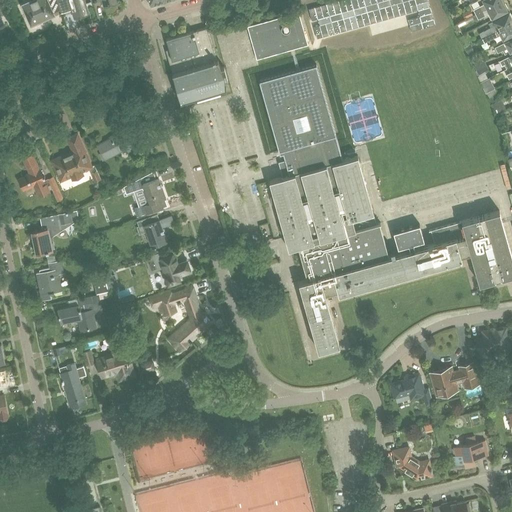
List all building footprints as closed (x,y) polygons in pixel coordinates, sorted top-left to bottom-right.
[(57,0),(29,0),(24,2),(23,2),(23,3),(31,23),(39,19),(40,19),(41,19),(41,18),(44,17),(45,17),(46,16),(54,13),(53,12),(60,9),(61,12),(57,0)] [(58,0),(62,12),(72,9),(74,18),(89,13),(84,0),(58,0)] [(418,10),(419,15),(408,19),(411,31),(435,24),(427,0),(336,0),(313,7),(308,8),(312,20),(318,18),(319,24),(313,26),(317,38),(368,23),(418,10)] [(476,14),(503,0),(502,0),(501,0),(483,0),(485,4),(474,9),(476,14)] [(492,17),(501,12),(506,10),(506,9),(507,8),(505,4),(504,4),(502,1),(503,0),(476,14),(478,18),(490,12),(492,17)] [(470,9),(462,13),(465,19),(473,15),(470,9)] [(247,25),(256,59),(308,44),(299,11),(247,25)] [(508,14),(508,13),(501,17),(489,23),(491,28),(485,31),(487,35),(511,22),(511,20),(511,18),(511,17),(510,13),(508,14)] [(504,38),(510,35),(511,33),(511,22),(487,35),(483,38),(485,42),(501,34),(504,38)] [(167,53),(172,73),(180,102),(225,88),(225,81),(228,80),(224,65),(221,66),(216,58),(207,27),(194,31),(193,30),(166,38),(170,52),(167,53)] [(465,33),(459,36),(464,46),(470,43),(465,33)] [(504,53),(511,49),(511,37),(495,46),(498,52),(503,50),(504,53)] [(470,44),(465,47),(467,53),(473,50),(470,44)] [(511,54),(500,60),(502,65),(511,60),(511,54)] [(484,60),(474,65),(476,70),(487,65),(484,60)] [(380,222),(375,224),(372,213),(373,212),(373,211),(373,212),(366,187),(357,156),(342,160),(316,65),(259,81),(279,155),(283,154),(289,175),(269,181),(286,239),(300,235),(302,243),(288,247),(288,249),(297,246),(307,279),(298,282),(318,350),(339,344),(324,293),(337,289),(339,294),(462,258),(461,254),(471,251),(480,283),(511,274),(511,255),(499,210),(428,230),(429,231),(431,230),(434,243),(415,249),(414,243),(424,240),(419,224),(393,231),(398,247),(408,244),(410,250),(396,254),(394,249),(390,251),(391,255),(388,256),(379,223),(380,223),(380,222)] [(489,70),(487,65),(476,70),(479,75),(489,70)] [(492,83),(483,87),(486,92),(492,89),(495,88),(492,83)] [(495,88),(492,89),(486,92),(489,98),(488,98),(490,103),(496,100),(493,96),(495,95),(497,92),(495,87),(495,88)] [(503,103),(494,108),(496,113),(506,109),(503,103)] [(118,129),(123,127),(118,116),(111,120),(118,129)] [(125,130),(121,133),(98,145),(105,160),(127,149),(129,153),(135,149),(125,130)] [(80,171),(81,170),(91,166),(77,134),(68,138),(73,151),(61,156),(59,156),(55,157),(55,159),(52,160),(61,179),(72,175),(71,174),(79,170),(80,171)] [(32,154),(23,158),(30,174),(19,179),(24,190),(34,185),(38,196),(53,189),(58,202),(64,199),(54,176),(45,180),(40,169),(39,170),(32,154)] [(94,181),(101,179),(97,171),(91,173),(91,174),(92,173),(95,181),(94,181)] [(156,178),(154,171),(124,186),(126,191),(126,193),(142,188),(146,198),(148,197),(150,203),(164,198),(166,198),(158,177),(156,178)] [(150,203),(148,203),(144,205),(134,208),(137,217),(147,213),(164,207),(167,206),(164,198),(150,203)] [(74,220),(73,217),(78,216),(77,209),(59,213),(40,217),(43,229),(33,232),(37,253),(52,250),(49,237),(52,236),(65,227),(62,223),(74,220)] [(141,232),(146,231),(152,247),(156,246),(156,245),(167,241),(162,227),(174,223),(172,216),(160,220),(159,219),(157,214),(137,221),(141,232)] [(286,239),(288,247),(302,243),(300,235),(286,239)] [(152,255),(154,262),(153,262),(154,264),(160,262),(168,284),(180,280),(179,276),(191,272),(188,262),(187,259),(178,262),(175,253),(171,254),(169,248),(152,255)] [(107,258),(100,261),(103,272),(110,270),(112,269),(107,258)] [(61,260),(49,263),(50,268),(41,270),(42,272),(36,273),(40,290),(39,290),(41,300),(51,298),(50,294),(55,294),(55,292),(62,291),(57,267),(62,266),(61,260)] [(93,280),(96,295),(108,292),(105,278),(93,280)] [(179,352),(190,341),(212,322),(199,308),(195,297),(196,296),(193,285),(172,292),(171,289),(148,296),(153,309),(158,307),(160,314),(163,313),(164,316),(178,311),(175,303),(185,299),(190,316),(166,338),(179,352)] [(93,313),(102,311),(100,298),(109,296),(108,292),(96,295),(77,299),(78,305),(58,310),(61,325),(69,323),(69,321),(79,319),(81,332),(96,329),(93,313)] [(484,338),(476,339),(479,357),(491,355),(490,347),(498,346),(498,348),(499,350),(501,352),(503,353),(505,353),(507,352),(508,351),(509,349),(509,347),(510,347),(506,327),(504,327),(503,326),(499,327),(499,328),(483,331),(484,338)] [(111,349),(113,355),(96,360),(102,377),(113,373),(116,375),(119,382),(136,377),(131,361),(126,363),(124,356),(129,355),(126,344),(111,349)] [(65,345),(53,348),(55,355),(67,352),(65,345)] [(86,366),(93,364),(89,351),(82,353),(86,366)] [(142,364),(144,371),(154,368),(152,361),(142,364)] [(460,371),(454,373),(451,366),(430,372),(436,396),(458,390),(456,384),(463,382),(465,388),(479,384),(472,362),(459,366),(460,371)] [(70,409),(80,406),(79,402),(86,400),(75,363),(67,366),(69,371),(60,373),(64,385),(63,386),(65,391),(66,391),(68,396),(66,396),(70,409)] [(429,387),(423,389),(419,373),(405,377),(406,379),(391,383),(395,397),(410,393),(411,398),(424,394),(427,404),(433,402),(429,387)] [(511,384),(502,388),(504,398),(511,395),(511,384)] [(0,418),(1,420),(3,420),(5,420),(7,419),(8,417),(8,415),(4,395),(0,395),(0,418)] [(464,462),(465,468),(476,465),(474,458),(488,454),(485,439),(476,441),(475,435),(465,437),(466,443),(454,446),(455,455),(452,456),(454,465),(464,462)] [(429,459),(420,461),(411,456),(409,446),(393,450),(396,466),(416,478),(432,475),(429,459)] [(455,501),(442,504),(443,511),(467,511),(465,501),(456,503),(455,501)]
